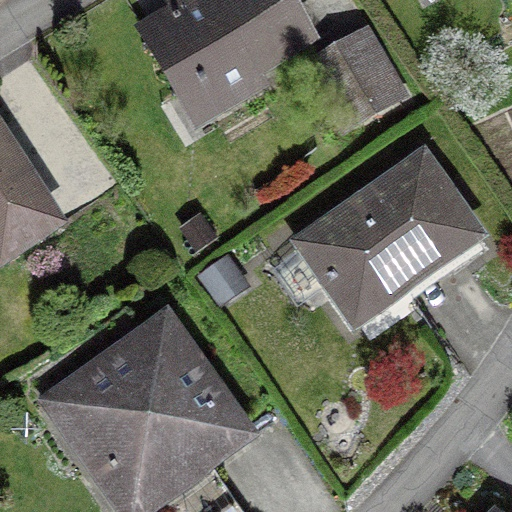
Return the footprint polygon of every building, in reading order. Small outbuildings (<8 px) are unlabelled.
[(263,80),(320,47),(293,0),(163,0),(162,1),(168,11),(133,31),(192,135),(270,91),(263,80)] [(370,27),(307,61),(347,134),(409,100),(370,27)] [(0,271),(67,229),(0,121),(0,271)] [(321,293),(352,337),(374,322),(385,337),(415,316),(405,301),(490,243),(426,151),(289,245),(295,254),(270,271),(297,310),(321,293)] [(219,240),(201,215),(177,232),(195,257),(219,240)] [(252,290),(230,259),(199,281),(221,312),(252,290)] [(34,401),(110,511),(160,511),(261,442),(168,308),(34,401)]
